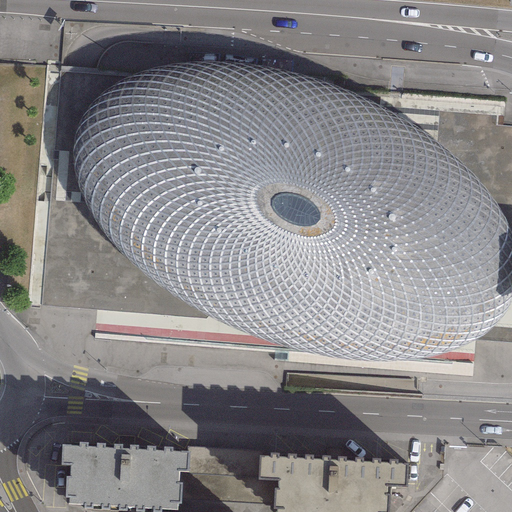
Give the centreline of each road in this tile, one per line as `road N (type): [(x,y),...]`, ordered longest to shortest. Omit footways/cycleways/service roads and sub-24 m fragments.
road 1 (tertiary): [(511,423),(177,406),(24,388)]
road 2 (primary): [(64,0),(351,18),(511,39)]
